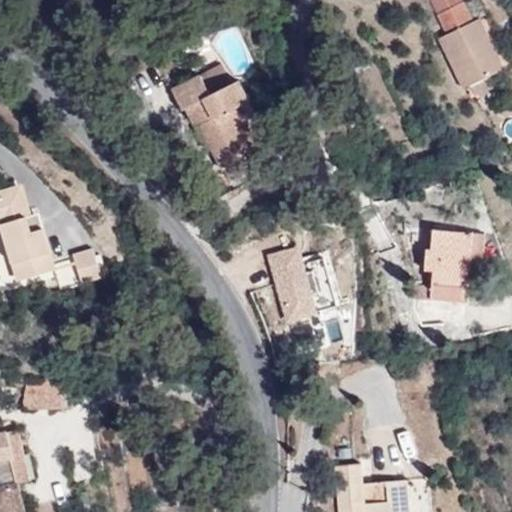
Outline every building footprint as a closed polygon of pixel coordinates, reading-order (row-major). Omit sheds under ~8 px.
[(434,0),(441,13),(462,3),(460,0),(434,0)] [(462,3),(441,13),(439,14),(448,34),(440,38),(465,88),(471,85),(489,76),(505,68),(480,18),(474,22),(464,1),(462,3)] [(224,64),(202,75),(211,95),(233,84),(224,64)] [(211,95),(202,75),(174,89),(182,110),(187,108),(209,151),(213,149),(223,169),(271,144),(239,80),(233,84),(211,95)] [(489,76),(471,85),(477,98),(495,89),(489,76)] [(56,271),(44,230),(31,234),(27,219),(31,218),(25,199),(21,200),(17,188),(0,193),(0,227),(1,227),(6,226),(23,281),(56,271)] [(31,218),(27,219),(31,234),(44,230),(39,216),(31,218)] [(18,283),(23,281),(6,226),(1,227),(18,283)] [(463,285),(469,286),(470,267),(473,232),(434,229),(432,250),(427,249),(426,271),(434,271),(432,299),(461,302),(463,285)] [(473,232),(470,267),(479,267),(482,233),(473,232)] [(272,254),(288,324),(321,316),(304,247),(272,254)] [(83,285),(102,279),(94,249),(74,255),(83,285)] [(64,396),(63,369),(22,370),(23,397),(64,396)] [(7,432),(19,483),(32,479),(20,429),(7,432)] [(0,511),(26,511),(19,483),(7,432),(6,430),(0,432),(0,511)] [(365,483),(364,461),(337,463),(340,511),(411,511),(409,480),(365,483)]
